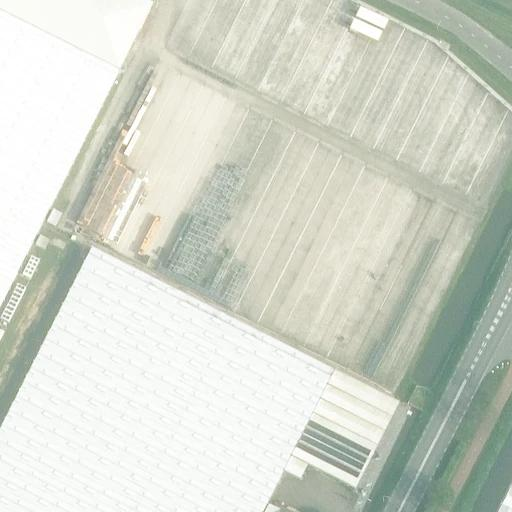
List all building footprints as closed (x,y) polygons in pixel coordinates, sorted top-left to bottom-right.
[(0,0),(0,12),(118,72),(151,6),(139,0),(0,0)] [(0,308),(118,72),(0,12),(0,308)] [(262,511),(265,507),(282,474),(333,373),(92,252),(18,396),(0,431),(0,511),(262,511)] [(396,405),(333,373),(282,474),(297,481),(304,467),(352,492),(396,405)] [(511,511),(511,484),(498,511),(511,511)]
